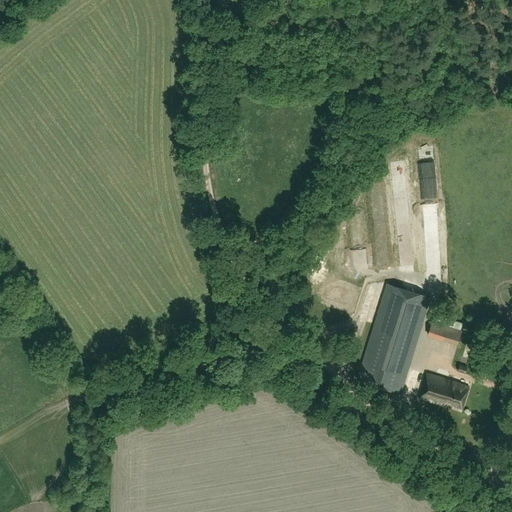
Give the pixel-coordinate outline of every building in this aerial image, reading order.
[(376,187),(379,236),(391,235),(388,186),(376,187)] [(429,246),(443,245),(441,206),(427,206),(429,246)] [(365,224),(354,224),(358,262),(368,262),(365,224)] [(362,269),(365,276),(370,274),(367,267),(362,269)] [(356,379),(399,392),(426,302),(428,296),(392,286),(384,283),(376,313),(356,379)] [(462,324),(454,321),(445,318),(446,315),(435,312),(427,336),(458,345),(463,330),(461,330),(462,324)] [(467,368),(459,366),(457,372),(465,375),(467,368)] [(468,387),(427,374),(419,398),(460,412),(468,387)]
